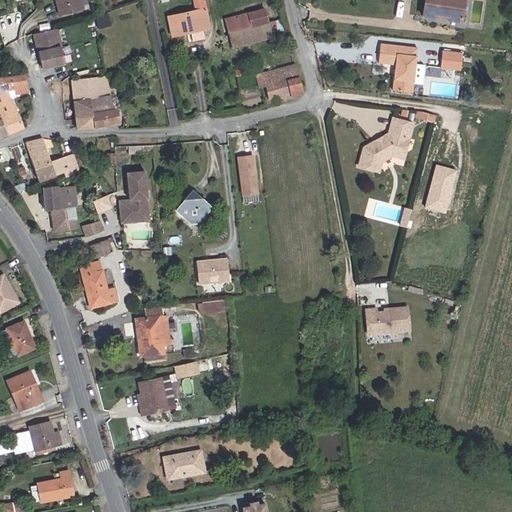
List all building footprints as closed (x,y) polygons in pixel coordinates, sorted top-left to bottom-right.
[(57,0),(62,17),(85,10),(82,0),(57,0)] [(193,0),(196,11),(167,17),(172,37),(192,33),(194,42),(205,40),(203,30),(210,28),(203,1),(208,0),(193,0)] [(447,20),(461,22),(464,0),(424,0),(422,16),(434,18),(434,16),(448,18),(447,20)] [(232,48),(272,37),(265,9),(225,20),(232,48)] [(65,65),(57,30),(34,35),(42,69),(65,65)] [(392,90),(412,93),(417,48),(380,44),(378,63),(395,65),(392,90)] [(440,68),(460,70),(462,54),(442,51),(440,68)] [(275,101),(303,94),(295,66),(268,72),(275,101)] [(10,99),(28,97),(24,75),(0,78),(0,115),(8,134),(23,128),(10,99)] [(115,108),(113,109),(105,76),(71,80),(73,101),(89,98),(92,118),(93,128),(118,123),(115,108)] [(75,119),(92,118),(89,98),(73,101),(75,119)] [(433,114),(422,112),(421,120),(431,122),(433,114)] [(77,129),(93,128),(92,118),(75,119),(77,129)] [(381,161),(391,155),(404,158),(413,123),(393,118),(389,133),(383,136),(382,140),(378,143),(375,141),(363,148),(358,166),(378,172),(381,161)] [(72,154),(50,162),(42,139),(25,143),(38,182),(54,176),(55,175),(64,173),(65,177),(79,173),(72,154)] [(239,194),(255,192),(250,153),(235,155),(239,194)] [(391,155),(381,161),(386,169),(396,163),(391,155)] [(149,220),(144,171),(127,172),(129,199),(122,200),(118,204),(119,214),(129,213),(131,215),(132,222),(149,220)] [(18,192),(26,190),(23,183),(14,186),(18,192)] [(77,207),(74,186),(59,187),(58,186),(43,188),(45,211),(50,211),(53,232),(67,231),(64,209),(73,208),(77,207)] [(110,208),(106,197),(95,200),(92,201),(97,213),(110,208)] [(195,225),(209,209),(203,204),(202,205),(194,199),(189,200),(183,206),(180,204),(174,211),(190,224),(195,225)] [(75,229),(73,208),(64,209),(67,231),(68,231),(75,229)] [(129,213),(119,214),(120,223),(132,222),(131,215),(129,213)] [(407,223),(409,214),(404,213),(401,221),(407,223)] [(85,234),(104,231),(102,220),(83,224),(85,234)] [(405,233),(407,223),(401,221),(399,231),(405,233)] [(94,260),(112,252),(108,242),(107,240),(89,246),(94,260)] [(228,259),(201,261),(203,283),(230,280),(228,259)] [(102,270),(100,262),(94,263),(96,271),(102,270)] [(94,263),(80,267),(82,275),(90,308),(118,301),(114,288),(107,290),(102,270),(96,271),(94,263)] [(0,312),(18,302),(2,275),(0,276),(0,312)] [(203,313),(229,310),(228,299),(201,302),(201,303),(203,313)] [(160,307),(144,309),(146,318),(159,317),(163,345),(171,344),(167,316),(161,316),(160,307)] [(407,335),(405,312),(387,314),(387,316),(382,316),(375,317),(374,313),(363,314),(365,338),(407,335)] [(140,356),(164,353),(163,345),(159,317),(146,318),(138,319),(140,335),(138,336),(140,356)] [(0,338),(9,358),(34,348),(23,322),(0,332),(0,338)] [(199,361),(175,363),(176,376),(200,374),(199,361)] [(7,381),(16,404),(28,399),(31,405),(42,401),(30,371),(7,381)] [(145,415),(171,410),(164,376),(142,381),(147,406),(143,407),(145,415)] [(16,404),(19,410),(31,405),(28,399),(16,404)] [(35,451),(56,446),(50,421),(29,426),(35,451)] [(168,480),(205,473),(201,451),(164,458),(168,480)] [(70,496),(69,492),(72,491),(68,471),(60,473),(62,480),(38,484),(41,502),(70,496)] [(241,506),(242,511),(265,511),(263,501),(256,503),(252,504),(248,504),(241,506)] [(0,511),(9,511),(8,503),(0,504),(0,511)]
